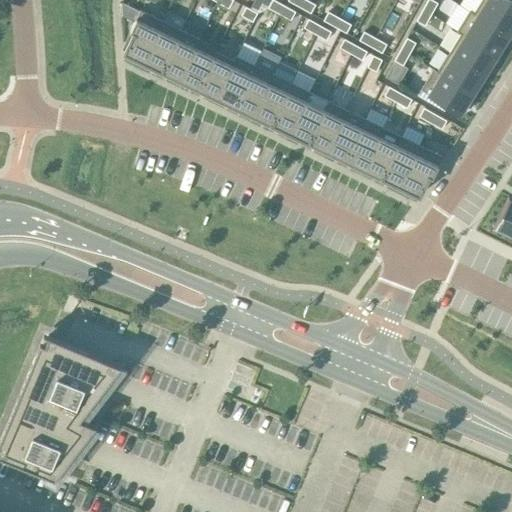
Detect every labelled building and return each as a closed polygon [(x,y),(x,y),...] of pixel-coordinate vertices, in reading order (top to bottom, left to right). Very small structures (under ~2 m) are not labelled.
[(233,0),(218,0),(217,2),(229,9),(233,0)] [(279,14),(284,5),(274,0),(272,0),(268,8),(279,14)] [(315,5),(306,0),(302,0),(299,7),(311,13),(315,5)] [(432,0),(427,0),(423,9),(431,15),(438,3),(432,0)] [(481,0),(474,13),(473,14),(509,36),(511,30),(511,11),(493,0),(481,0)] [(511,0),(493,0),(511,11),(511,0)] [(295,12),(284,5),(279,14),(291,21),(295,12)] [(241,15),(253,22),(258,13),(246,7),(241,15)] [(431,15),(423,9),(416,21),(425,26),(431,15)] [(143,62),(163,21),(140,10),(130,31),(133,33),(124,53),(133,57),(133,58),(143,62)] [(473,14),(474,13),(469,11),(456,32),(460,34),(461,33),(497,55),(503,46),(509,36),(473,14)] [(335,27),(339,18),(328,12),(323,21),(335,27)] [(351,25),(339,18),(335,27),(346,33),(351,25)] [(315,34),(319,25),(308,19),(304,28),(315,34)] [(153,67),(161,71),(181,30),(163,21),(143,62),(153,67)] [(331,32),(319,25),(315,34),(326,41),(331,32)] [(195,48),(196,48),(200,39),(181,30),(161,71),(180,80),(195,48)] [(359,40),(370,47),(375,38),(364,32),(359,40)] [(449,53),(485,75),(491,65),(497,55),(461,33),(460,34),(453,46),(449,53)] [(375,38),(370,47),(382,53),(387,44),(375,38)] [(400,49),(409,55),(415,43),(407,38),(400,49)] [(351,54),(355,45),(344,39),(339,48),(351,54)] [(367,52),(355,45),(351,54),(362,60),(367,52)] [(213,56),(196,48),(195,48),(180,80),(198,89),(214,56),(213,56)] [(403,66),(409,55),(400,49),(394,61),(403,66)] [(215,52),(213,56),(214,56),(198,89),(216,98),(234,61),(233,60),(215,52)] [(437,72),(473,94),(479,84),(485,75),(449,53),(437,71),(437,72)] [(376,71),(382,60),(373,55),(367,66),(376,71)] [(235,56),(233,60),(234,61),(216,98),(235,107),(255,66),(235,56)] [(273,74),(255,66),(235,107),(253,115),(273,74)] [(467,104),(473,94),(437,72),(437,71),(433,69),(425,82),(420,90),(423,91),(460,114),(467,104)] [(271,124),(291,83),(273,74),(253,115),(271,124)] [(280,129),(290,133),(305,101),(306,101),(310,93),(291,83),(271,124),(280,128),(280,129)] [(396,102),(400,93),(389,87),(384,95),(396,102)] [(305,101),(290,133),(299,138),(300,138),(308,142),(324,110),(323,109),(327,101),(310,93),(306,101),(305,101)] [(412,99),(400,93),(396,102),(407,108),(412,99)] [(342,119),(343,119),(347,110),(327,101),(323,109),(324,110),(308,142),(327,151),(342,119)] [(431,123),(435,114),(424,108),(419,117),(431,123)] [(342,119),(327,151),(345,160),(361,127),(360,127),(364,118),(347,110),(343,119),(342,119)] [(446,120),(435,114),(431,123),(442,129),(446,120)] [(379,136),(380,137),(384,128),(364,118),(360,127),(361,127),(345,160),(363,169),(379,136)] [(396,145),(380,137),(379,136),(363,169),(382,178),(397,145),(396,145)] [(390,182),(400,187),(420,145),(400,136),(396,145),(397,145),(382,178),(390,182)] [(420,145),(400,187),(410,192),(410,191),(419,196),(429,176),(432,177),(442,156),(420,145)] [(511,198),(508,196),(494,226),(511,234),(511,198)] [(19,393),(80,418),(121,365),(44,333),(19,393)] [(0,438),(0,456),(55,479),(95,425),(80,418),(19,393),(0,438)]
